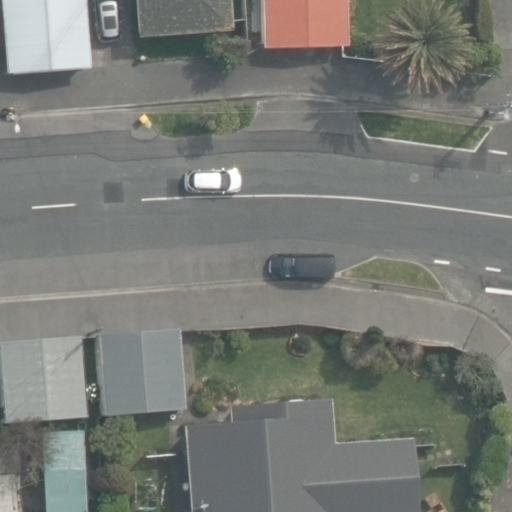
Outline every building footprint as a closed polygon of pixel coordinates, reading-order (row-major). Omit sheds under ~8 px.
[(0,0),(0,43),(3,75),(87,68),(81,0),(0,0)] [(132,0),(135,39),(229,32),(226,0),(132,0)] [(259,0),(261,49),(346,46),(344,0),(259,0)] [(94,332),(100,415),(183,409),(177,327),(94,332)] [(0,341),(0,422),(81,418),(75,337),(0,341)] [(416,511),(412,438),(333,443),(331,401),(231,407),(231,421),(183,424),(188,511),(416,511)] [(39,432),(42,511),(84,511),(81,430),(39,432)]
